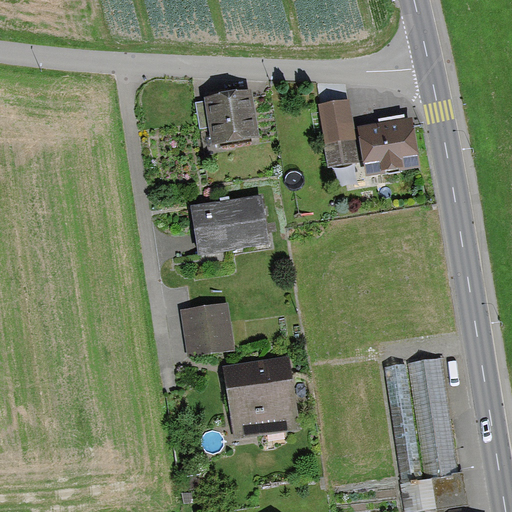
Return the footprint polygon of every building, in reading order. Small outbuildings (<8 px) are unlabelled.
[(252,89),(203,97),(204,101),(208,128),(211,145),(260,137),(252,89)] [(349,99),(318,104),(328,167),(360,162),(349,99)] [(200,129),(208,128),(204,101),(195,102),(200,129)] [(412,117),(357,127),(366,176),(420,167),(418,155),(419,155),(412,117)] [(262,194),(191,205),(199,255),(270,244),(262,194)] [(228,302),(181,309),(188,357),(236,350),(228,302)] [(289,356),(224,366),(235,439),(300,430),(289,356)] [(443,357),(409,362),(426,479),(460,474),(443,357)] [(423,480),(405,364),(385,367),(402,483),(423,480)] [(201,473),(179,477),(182,491),(204,487),(201,473)] [(423,480),(402,483),(405,511),(421,511),(444,508),(469,504),(464,473),(460,474),(426,479),(423,480)]
